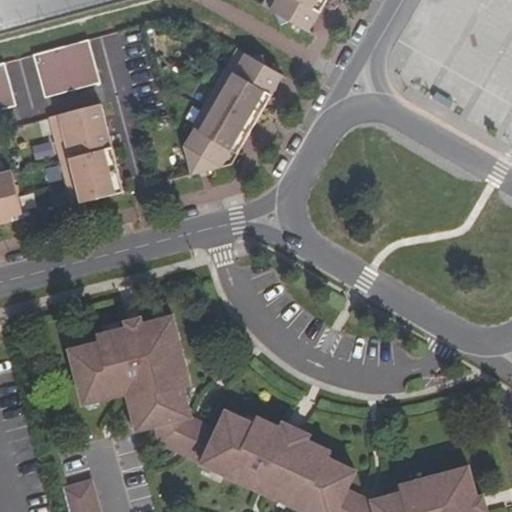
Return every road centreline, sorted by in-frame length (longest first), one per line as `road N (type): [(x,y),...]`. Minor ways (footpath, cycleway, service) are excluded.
road 1 (tertiary): [(0,283),(292,210)]
road 2 (tertiary): [(292,210),(298,232),(320,254),(479,343)]
road 3 (tertiary): [(511,178),(390,109),(360,106)]
road 4 (tertiary): [(360,106),(333,122),(292,210)]
